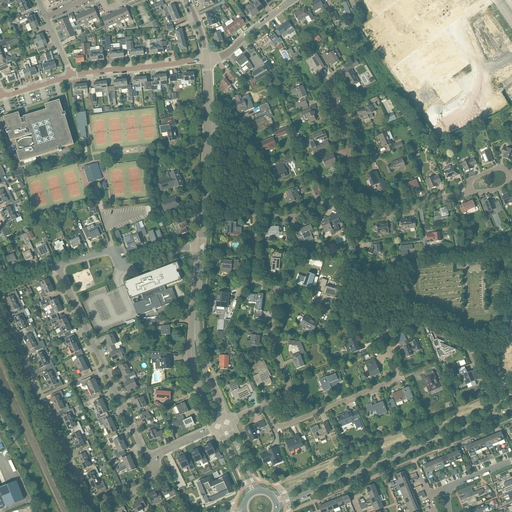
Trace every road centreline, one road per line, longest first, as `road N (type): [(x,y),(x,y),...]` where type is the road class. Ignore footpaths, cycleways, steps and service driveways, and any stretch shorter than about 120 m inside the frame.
road 1 (residential): [(147,458),(151,480),(89,502),(0,310)]
road 2 (secondary): [(511,398),(272,496)]
road 3 (secondary): [(276,506),(511,409)]
road 4 (residential): [(147,458),(57,263)]
road 5 (residential): [(265,404),(283,425),(391,380),(396,371),(383,335)]
road 6 (residential): [(57,263),(112,248),(132,265),(200,247)]
road 7 (residential): [(70,74),(206,59)]
road 8 (residential): [(265,404),(287,383),(272,339),(277,288)]
road 9 (tertiary): [(200,247),(207,121)]
road 10 (residential): [(255,216),(241,131),(207,121)]
